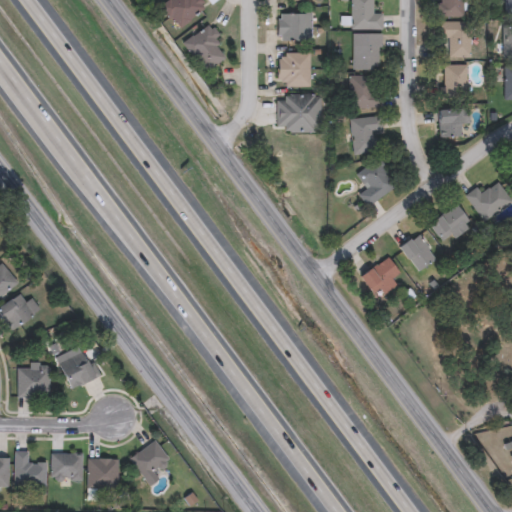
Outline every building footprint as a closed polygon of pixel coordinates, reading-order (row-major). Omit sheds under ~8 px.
[(159,10),(169,0),(199,0),(204,5),(179,30),(159,10)] [(350,0),(372,0),(372,13),(381,13),(381,29),(350,29),(350,0)] [(462,0),(462,17),(436,16),(436,0),(462,0)] [(311,13),(311,40),(276,40),(276,13),(311,13)] [(469,57),(438,57),(438,22),(469,22),(469,57)] [(511,59),(498,59),(498,24),(511,24),(511,59)] [(181,43),(204,25),(227,55),(203,73),(181,43)] [(351,69),(351,34),(380,34),(380,69),(351,69)] [(308,86),(276,86),(277,53),(308,53),(308,86)] [(441,101),(441,64),(466,64),(465,101),(441,101)] [(511,100),(502,100),(502,66),(511,66),(511,100)] [(380,76),(381,108),(349,109),(348,76),(380,76)] [(276,94),(320,94),(320,131),(276,131),(276,94)] [(437,138),(437,109),(468,109),(468,124),(460,124),(460,138),(437,138)] [(351,154),(349,119),(380,117),(381,134),(380,134),(381,153),(351,154)] [(366,207),(357,195),(366,189),(355,174),(377,159),(396,185),(366,207)] [(476,188),(480,194),(497,182),(511,202),(482,222),(464,196),(476,188)] [(428,225),(455,205),(468,222),(440,242),(428,225)] [(398,248),(416,234),(435,257),(417,272),(398,248)] [(396,287),(381,295),(376,286),(367,291),(358,274),(388,258),(397,275),(391,278),(396,287)] [(0,266),(15,282),(0,296),(0,266)] [(38,312),(7,331),(0,320),(0,305),(19,294),(24,301),(29,298),(38,312)] [(90,361),(98,375),(70,390),(56,365),(81,352),(87,363),(90,361)] [(15,368),(47,368),(47,398),(15,398),(15,368)] [(143,480),(128,459),(153,441),(169,462),(143,480)] [(13,487),(13,451),(26,451),(26,462),(44,462),(44,487),(13,487)] [(80,454),(80,480),(49,480),(50,454),(80,454)] [(0,488),(8,489),(8,459),(0,459),(0,488)] [(86,489),(86,459),(117,459),(117,489),(86,489)]
